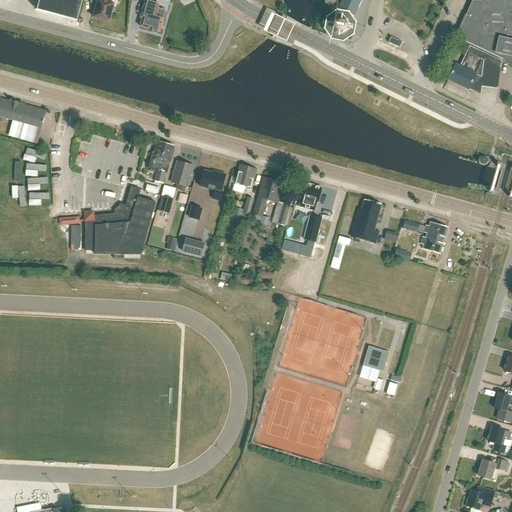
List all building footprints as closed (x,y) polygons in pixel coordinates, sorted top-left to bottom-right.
[(7,0),(9,0),(39,0),(37,10),(77,21),(82,0),(7,0)] [(111,17),(112,13),(111,12),(113,4),(110,3),(110,0),(95,0),(92,11),(95,12),(93,17),(99,19),(99,20),(105,22),(106,22),(109,21),(109,20),(110,19),(110,18),(111,17)] [(165,20),(167,13),(165,12),(165,10),(158,8),(159,4),(149,1),(148,0),(144,0),(140,18),(142,18),(140,26),(149,29),(149,30),(160,32),(163,20),(165,20)] [(353,17),(360,0),(342,0),(338,9),(339,10),(339,12),(340,12),(338,17),(337,17),(337,18),(327,14),(325,20),(323,20),(322,26),(329,28),(334,34),(340,36),(347,31),(348,24),(344,18),(343,18),(345,13),(353,17)] [(511,0),(481,0),(482,0),(472,1),(468,10),(456,37),(467,42),(511,63),(511,0)] [(391,37),(388,43),(399,48),(402,42),(391,37)] [(459,67),(455,65),(448,80),(468,90),(469,88),(479,93),(480,85),(497,87),(498,87),(501,61),(469,46),(459,67)] [(37,144),(41,128),(46,112),(20,104),(10,101),(10,102),(0,99),(0,117),(13,121),(12,127),(15,128),(12,137),(37,144)] [(165,144),(157,142),(154,153),(153,153),(148,168),(157,171),(165,144)] [(169,165),(174,147),(165,144),(157,171),(154,181),(163,183),(166,172),(167,173),(169,165)] [(486,164),(486,163),(487,163),(487,162),(487,161),(487,160),(487,159),(486,158),(486,157),(485,157),(484,157),(483,157),(482,157),(481,157),(481,158),(480,158),(480,159),(479,159),(479,160),(479,161),(479,162),(480,163),(480,164),(481,164),(482,164),(482,165),(483,165),(484,165),(484,164),(485,164),(486,164)] [(186,193),(187,187),(193,166),(177,162),(171,183),(178,185),(177,189),(186,193)] [(251,189),(257,170),(239,165),(232,190),(242,193),(244,186),(251,189)] [(223,192),(221,192),(226,175),(217,172),(216,174),(204,171),(200,186),(215,191),(213,199),(220,201),(223,192)] [(277,204),(283,184),(264,178),(253,214),(262,217),(266,201),(277,204)] [(301,198),(299,207),(314,211),(317,203),(322,188),(305,183),(301,198)] [(159,189),(147,185),(146,191),(158,194),(159,189)] [(141,255),(143,246),(155,203),(138,198),(140,189),(139,190),(131,187),(125,206),(121,205),(115,211),(115,214),(85,217),(85,251),(94,251),(94,255),(114,255),(114,259),(124,259),(124,255),(141,255)] [(180,194),(178,202),(185,204),(188,196),(180,194)] [(173,199),(163,196),(159,211),(169,214),(173,199)] [(250,215),(254,199),(248,197),(243,213),(250,215)] [(350,237),(375,244),(379,232),(374,230),(381,205),(364,200),(361,210),(358,209),(350,237)] [(284,203),(278,224),(285,226),(291,205),(284,203)] [(189,218),(199,220),(202,209),(192,206),(189,218)] [(235,208),(233,216),(241,219),(244,210),(235,208)] [(60,226),(81,224),(80,216),(60,218),(60,226)] [(310,216),(304,239),(315,242),(321,219),(310,216)] [(262,217),(260,224),(267,226),(268,219),(262,217)] [(404,228),(418,232),(421,224),(406,220),(404,228)] [(444,241),(447,228),(430,223),(429,227),(426,226),(424,233),(427,234),(426,236),(444,241)] [(71,251),(81,251),(81,227),(71,226),(71,251)] [(341,269),(345,253),(343,253),(347,238),(340,236),(333,267),(341,269)] [(422,249),(440,254),(444,241),(426,236),(425,238),(422,237),(420,244),(423,245),(422,249)] [(183,252),(202,257),(206,243),(186,238),(183,252)] [(170,239),(167,249),(174,251),(177,241),(170,239)] [(395,257),(410,262),(412,253),(397,249),(395,257)] [(221,273),(220,281),(230,283),(231,275),(221,273)] [(363,365),(384,371),(390,352),(369,346),(363,365)] [(380,391),(383,381),(378,379),(374,389),(380,391)] [(386,394),(394,396),(397,385),(389,383),(386,394)] [(494,408),(499,410),(496,419),(510,423),(511,416),(511,413),(506,411),(508,404),(511,405),(511,398),(510,398),(510,397),(498,393),(494,408)] [(488,442),(495,444),(493,451),(503,454),(505,446),(503,445),(504,439),(508,440),(510,433),(503,431),(504,430),(492,427),(488,442)] [(506,472),(508,462),(499,459),(497,465),(494,465),(495,464),(483,460),(478,476),(490,480),(493,468),(496,469),(506,472)] [(470,511),(480,511),(481,511),(479,511),(481,505),(490,507),(492,498),(497,500),(499,493),(478,487),(477,492),(471,490),(469,499),(468,499),(465,507),(471,509),(470,511)]
